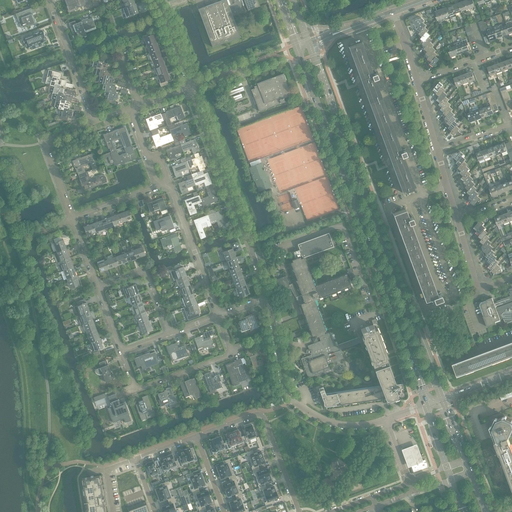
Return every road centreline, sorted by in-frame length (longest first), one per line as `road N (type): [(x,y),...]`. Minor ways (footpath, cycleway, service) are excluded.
road 1 (tertiary): [(297,47),(425,405)]
road 2 (tertiary): [(442,399),(309,43)]
road 3 (residential): [(269,298),(191,86)]
road 4 (unclassified): [(269,298),(288,395),(332,422),(387,419)]
road 5 (residential): [(299,511),(264,416),(196,436)]
road 6 (residential): [(136,389),(233,355),(219,315)]
road 7 (residential): [(219,315),(168,183)]
road 8 (residential): [(72,219),(43,141),(93,121)]
road 9 (residential): [(93,121),(48,0)]
